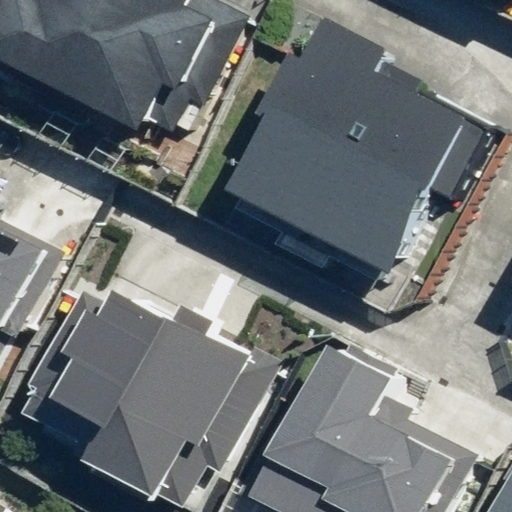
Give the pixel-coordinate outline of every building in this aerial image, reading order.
[(17,0),(0,33),(0,69),(152,149),(178,99),(190,106),(228,33),(175,5),(177,0),(17,0)] [(248,197),(255,201),(409,282),(449,206),(461,212),(495,147),(388,91),(407,56),(345,23),(325,61),(308,52),(271,123),(283,130),(248,197)] [(0,355),(5,358),(21,330),(36,338),(80,258),(0,213),(0,355)] [(180,320),(110,284),(62,377),(52,372),(19,437),(126,491),(152,505),(164,481),(181,490),(191,469),(223,486),(263,408),(162,356),(180,320)] [(406,375),(337,339),(289,433),(279,428),(246,492),(284,511),(464,511),(490,464),(388,411),(406,375)] [(511,511),(511,483),(496,511),(511,511)]
